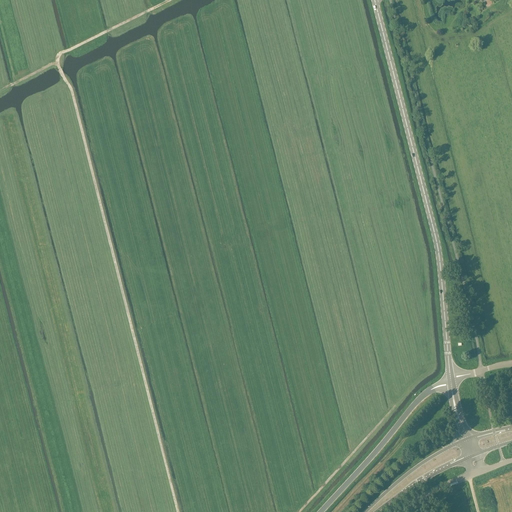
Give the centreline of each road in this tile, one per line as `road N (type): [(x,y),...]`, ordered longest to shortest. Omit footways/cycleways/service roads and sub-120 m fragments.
road 1 (tertiary): [(450,381),(436,244),(374,0)]
road 2 (tertiary): [(320,511),(412,406),(450,381)]
road 3 (primary): [(464,441),(402,476),(368,511)]
